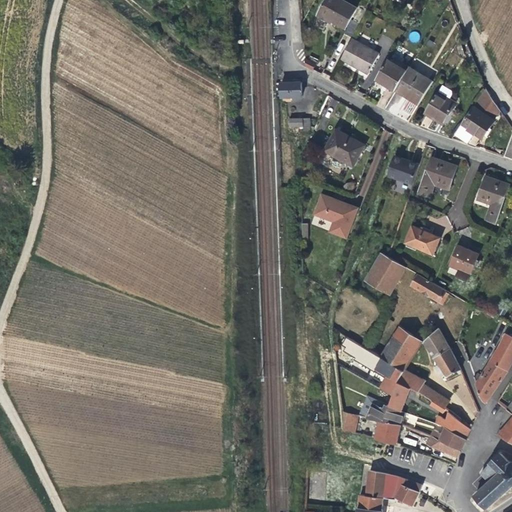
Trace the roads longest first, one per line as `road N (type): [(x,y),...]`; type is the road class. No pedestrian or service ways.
road 1 (unclassified): [(58,0),(44,85),(46,169),(0,325)]
road 2 (residential): [(511,164),(419,133),(296,70),(279,0)]
road 3 (unclassified): [(0,390),(62,511)]
